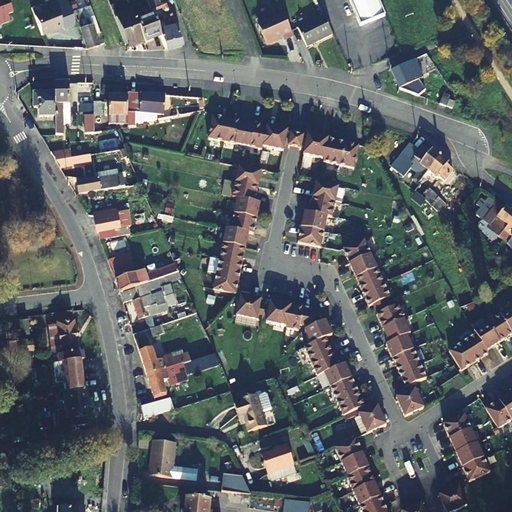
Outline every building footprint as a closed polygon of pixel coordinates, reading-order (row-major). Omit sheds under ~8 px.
[(7,5),(5,0),(0,0),(0,25),(10,22),(7,15),(13,12),(10,4),(7,5)] [(348,0),(360,28),(386,17),(379,0),(348,0)] [(149,5),(151,13),(160,35),(166,50),(182,46),(168,3),(165,3),(161,5),(159,2),(149,5)] [(76,22),(86,49),(104,43),(100,33),(90,6),(71,13),(73,18),(76,22)] [(35,16),(42,36),(63,27),(55,8),(35,16)] [(143,41),(135,19),(132,10),(115,15),(125,43),(127,47),(143,41)] [(151,13),(135,19),(143,41),(160,35),(151,13)] [(293,40),(284,17),(259,28),(267,48),(277,44),(277,43),(283,41),(284,44),(293,40)] [(307,51),(333,38),(324,20),(298,32),(307,51)] [(428,66),(432,63),(427,55),(420,58),(428,66)] [(398,90),(416,97),(425,92),(418,81),(422,79),(419,74),(424,72),(419,58),(390,71),(398,90)] [(55,137),(62,137),(63,105),(70,104),(69,84),(69,83),(54,83),(55,94),(55,118),(55,136),(55,137)] [(165,97),(141,95),(139,114),(136,114),(137,94),(127,93),(127,99),(127,126),(127,128),(135,128),(135,124),(156,121),(157,116),(163,115),(165,97)] [(55,118),(55,94),(33,94),(33,110),(38,110),(38,118),(55,118)] [(443,95),(439,105),(446,108),(450,97),(443,95)] [(127,126),(127,99),(109,99),(109,126),(127,126)] [(213,117),(208,140),(262,151),(262,148),(283,152),(284,147),(286,136),(287,132),(267,127),(266,129),(254,126),(254,128),(239,125),(240,123),(213,117)] [(94,133),(93,118),(85,118),(85,137),(94,137),(94,136),(94,133)] [(323,164),(354,170),(358,147),(328,141),(328,140),(307,135),(306,140),(304,151),(303,156),(324,160),(323,164)] [(286,136),(284,147),(288,147),(288,149),(300,151),(300,150),(304,151),(306,140),(302,139),(303,138),(290,136),(290,137),(286,136)] [(439,155),(430,148),(427,152),(421,147),(413,157),(407,152),(401,159),(401,158),(394,166),(400,170),(398,172),(406,178),(397,190),(405,197),(410,192),(439,155)] [(54,161),(71,159),(69,151),(50,154),(54,161)] [(431,209),(436,214),(444,203),(438,197),(433,193),(430,197),(423,191),(436,176),(437,178),(438,177),(443,181),(451,171),(445,165),(447,162),(439,155),(410,192),(431,209)] [(89,156),(71,159),(54,161),(59,170),(90,165),(89,156)] [(257,172),(238,168),(232,199),(237,200),(231,230),(226,230),(213,291),(235,296),(248,234),(253,235),(260,205),(255,203),(261,173),(257,172)] [(97,178),(97,181),(117,178),(116,172),(96,175),(97,178)] [(117,178),(97,181),(76,184),(79,197),(123,188),(121,177),(117,178)] [(304,213),(297,244),(320,249),(327,218),(332,219),(338,188),(315,184),(309,214),(304,213)] [(511,238),(511,214),(496,201),(488,212),(495,217),(488,226),(495,232),(497,238),(506,246),(511,238)] [(98,241),(128,236),(127,230),(120,231),(119,227),(127,225),(126,218),(118,220),(116,213),(93,217),(98,241)] [(159,231),(151,213),(143,214),(151,232),(159,231)] [(343,251),(368,308),(372,306),(385,301),(390,298),(364,241),(343,251)] [(106,262),(112,277),(132,269),(126,255),(106,262)] [(178,274),(175,267),(136,280),(135,276),(115,283),(119,294),(133,290),(162,280),(178,274)] [(120,296),(122,304),(130,302),(137,322),(167,312),(165,306),(170,304),(162,280),(133,290),(134,292),(120,296)] [(261,301),(240,296),(239,300),(236,317),(257,322),(258,316),(260,306),(261,301)] [(385,301),(372,306),(376,316),(389,310),(385,301)] [(303,310),(270,303),(269,308),(267,318),(266,323),(286,328),(286,330),(298,332),(300,326),(307,328),(308,330),(304,331),(311,346),(304,349),(317,378),(324,374),(343,417),(364,408),(345,365),(338,368),(325,340),(332,337),(325,322),(321,324),(317,315),(303,312),(303,310)] [(269,308),(260,306),(258,316),(267,318),(269,308)] [(386,346),(405,389),(426,379),(407,336),(410,335),(397,306),(389,310),(376,316),(389,344),(386,346)] [(475,336),(449,352),(461,372),(488,355),(486,352),(511,335),(511,307),(473,332),(475,336)] [(71,311),(53,314),(55,326),(48,327),(51,356),(54,356),(76,353),(71,311)] [(27,317),(18,318),(20,331),(20,337),(29,335),(27,317)] [(161,327),(148,331),(151,340),(164,335),(161,327)] [(20,337),(20,331),(12,332),(13,343),(21,342),(20,337)] [(147,377),(189,364),(187,357),(180,359),(179,357),(155,365),(146,338),(134,342),(145,378),(147,377)] [(76,353),(54,356),(55,364),(59,363),(61,383),(63,393),(80,391),(76,361),(80,361),(79,353),(76,353)] [(145,378),(152,401),(165,397),(161,384),(166,383),(168,388),(179,384),(178,379),(215,367),(212,357),(189,364),(147,377),(145,378)] [(55,364),(51,364),(54,384),(61,383),(59,363),(55,364)] [(229,391),(223,379),(214,382),(217,391),(214,392),(215,396),(229,391)] [(55,398),(56,406),(56,408),(61,408),(62,414),(57,415),(58,423),(63,422),(65,437),(80,435),(80,430),(86,429),(85,420),(86,420),(83,390),(80,391),(63,393),(60,393),(60,397),(55,398)] [(415,390),(396,399),(404,418),(424,409),(415,390)] [(511,393),(485,410),(498,430),(511,420),(511,393)] [(265,428),(255,397),(237,403),(237,404),(233,406),(237,419),(242,418),(247,433),(265,428)] [(144,421),(146,420),(172,412),(168,401),(141,410),(144,421)] [(53,406),(44,407),(44,416),(54,415),(53,406)] [(377,407),(358,416),(367,435),(386,426),(377,407)] [(443,425),(468,483),(490,473),(464,416),(443,425)] [(63,436),(62,428),(51,430),(52,437),(63,436)] [(356,440),(335,449),(347,478),(346,479),(361,511),(386,511),(367,469),(369,469),(356,440)] [(152,443),(148,478),(195,484),(197,473),(172,470),(175,446),(152,443)] [(259,458),(266,477),(292,468),(284,448),(276,450),(276,453),(259,458)] [(292,468),(266,477),(269,484),(294,475),(292,468)] [(223,476),(221,492),(244,495),(246,479),(223,476)] [(458,487),(439,496),(445,511),(455,511),(467,507),(458,487)] [(207,511),(209,503),(185,501),(183,511),(207,511)]
